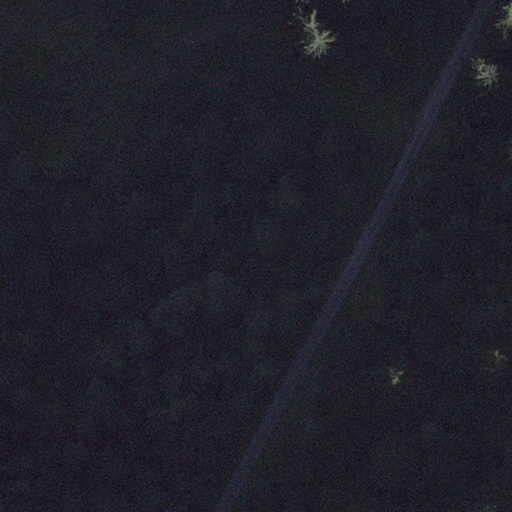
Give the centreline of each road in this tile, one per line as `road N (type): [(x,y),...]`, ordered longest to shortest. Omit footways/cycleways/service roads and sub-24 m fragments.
road 1 (track): [(221,511),(485,0)]
road 2 (track): [(227,0),(83,208),(0,292)]
